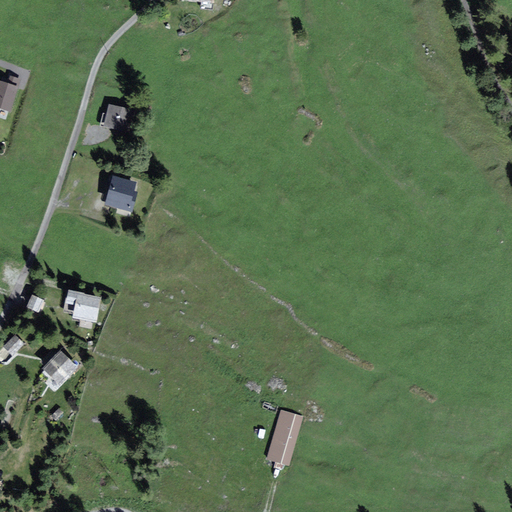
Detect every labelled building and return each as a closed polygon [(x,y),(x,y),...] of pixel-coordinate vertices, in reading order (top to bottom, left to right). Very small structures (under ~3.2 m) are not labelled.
[(0,107),(11,111),(20,81),(11,78),(10,85),(0,81),(0,107)] [(132,111),(111,106),(106,125),(127,131),(132,111)] [(131,210),(138,184),(114,178),(107,204),(131,210)] [(100,299),(70,292),(67,307),(74,309),(72,318),(95,322),(100,299)] [(28,308),(39,313),(44,301),(33,296),(28,308)] [(4,347),(13,356),(25,345),(15,335),(4,347)] [(59,385),(76,367),(61,352),(44,370),(59,385)] [(289,465),(302,416),(282,411),(269,460),(289,465)]
